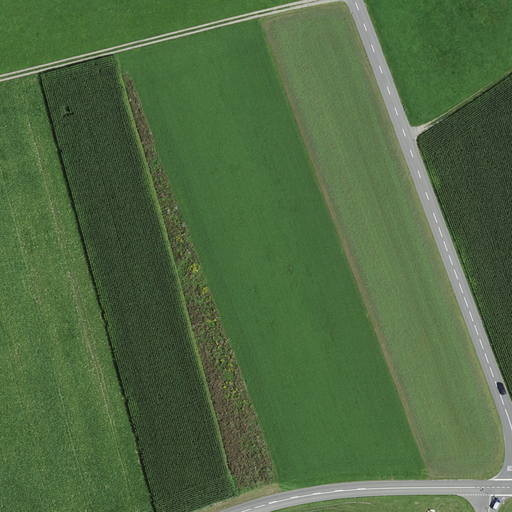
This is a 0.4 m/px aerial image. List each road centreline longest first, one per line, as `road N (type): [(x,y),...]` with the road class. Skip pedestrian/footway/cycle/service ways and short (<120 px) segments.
road 1 (tertiary): [(511,428),(354,0)]
road 2 (track): [(331,0),(0,79)]
road 3 (tertiary): [(243,511),(330,491),(490,488)]
road 4 (track): [(511,68),(405,136)]
